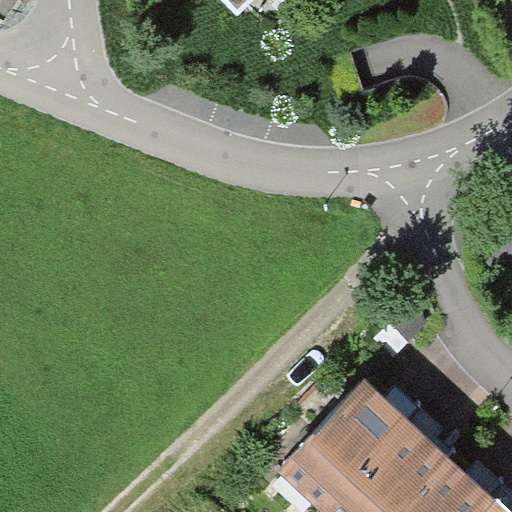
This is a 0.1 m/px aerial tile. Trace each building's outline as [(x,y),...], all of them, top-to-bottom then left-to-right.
[(222,0),(237,14),(251,0),(222,0)] [(375,336),(393,355),(428,321),(409,302),(375,336)] [(405,416),(365,378),(278,471),(318,509),(405,416)] [(391,511),(446,453),(405,416),(318,509),(321,511),(391,511)] [(474,511),(491,494),(446,453),(391,511),(474,511)] [(511,511),(491,494),(474,511),(511,511)]
